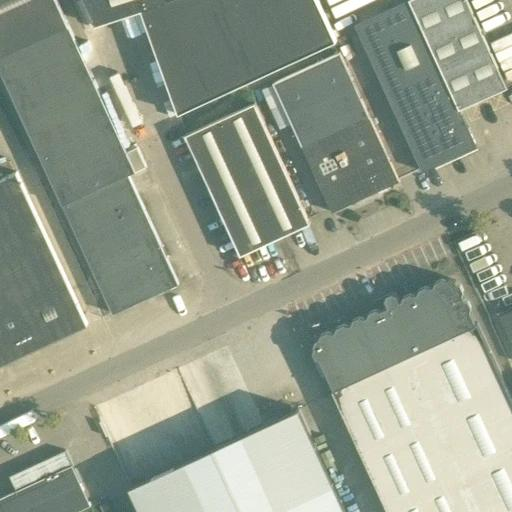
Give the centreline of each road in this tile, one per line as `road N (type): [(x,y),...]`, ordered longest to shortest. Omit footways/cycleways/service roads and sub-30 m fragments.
road 1 (unclassified): [(0,422),(511,187)]
road 2 (unknown): [(147,138),(229,317)]
road 3 (unknown): [(79,386),(134,511)]
